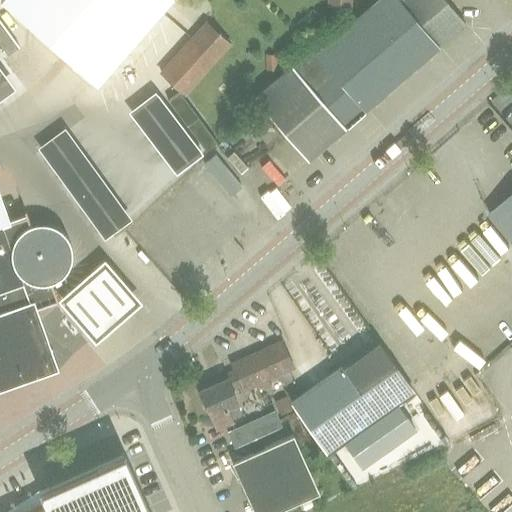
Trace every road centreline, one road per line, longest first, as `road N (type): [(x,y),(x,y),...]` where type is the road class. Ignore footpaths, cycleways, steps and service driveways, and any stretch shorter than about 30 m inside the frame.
road 1 (unclassified): [(138,372),(511,51)]
road 2 (unknown): [(178,338),(99,256),(7,130)]
road 3 (unclassified): [(0,459),(138,372)]
road 4 (unclassified): [(200,511),(138,372)]
